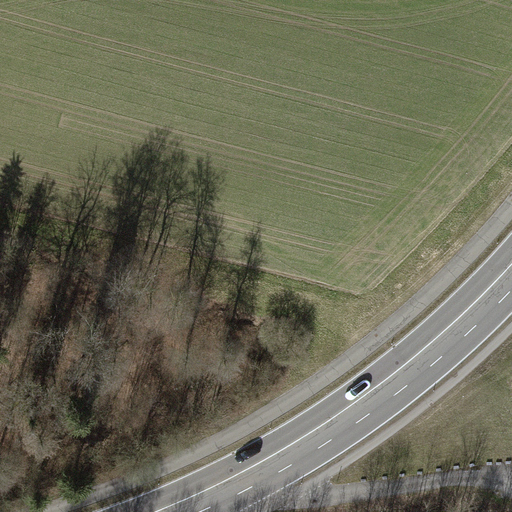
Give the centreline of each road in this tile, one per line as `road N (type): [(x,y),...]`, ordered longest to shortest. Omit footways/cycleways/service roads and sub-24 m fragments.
road 1 (track): [(511,204),(430,292),(305,390),(166,464),(27,511)]
road 2 (primary): [(175,511),(281,459),(364,405),(511,275)]
